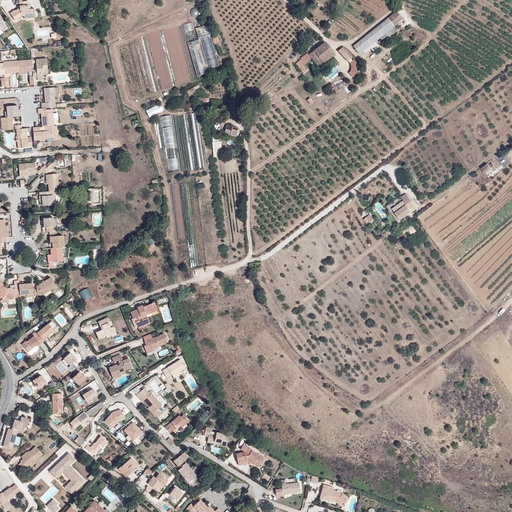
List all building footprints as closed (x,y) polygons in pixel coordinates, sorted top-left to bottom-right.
[(22,1),(22,0),(19,0),(20,7),(15,11),(15,10),(10,13),(15,21),(21,16),(35,15),(34,8),(28,9),(28,1),(22,1)] [(402,19),(396,11),(353,46),(359,54),(402,19)] [(199,40),(190,42),(197,76),(207,73),(206,69),(218,66),(209,25),(197,28),(199,40)] [(150,88),(138,41),(116,47),(129,98),(141,96),(140,93),(146,91),(145,89),(150,88)] [(335,53),(325,42),(313,51),(323,62),(335,53)] [(352,56),(344,46),(338,51),(347,61),(352,56)] [(323,62),(313,51),(308,55),(317,66),(323,62)] [(36,70),(32,70),(32,71),(33,76),(33,78),(37,78),(37,80),(44,80),(43,72),(48,72),(47,59),(35,59),(36,70)] [(32,70),(32,60),(17,61),(18,72),(18,74),(27,73),(27,71),(32,71),(32,70)] [(351,75),(363,66),(358,60),(347,69),(351,75)] [(18,72),(17,61),(3,62),(3,63),(4,73),(18,72)] [(58,96),(57,87),(44,88),(45,102),(41,103),(42,108),(45,108),(56,107),(55,96),(58,96)] [(150,117),(164,110),(161,103),(146,110),(150,117)] [(7,117),(12,117),(20,116),(19,109),(18,109),(17,105),(6,106),(7,117)] [(46,112),(45,108),(42,108),(38,108),(38,114),(41,113),(42,127),(46,126),(54,125),(53,112),(46,112)] [(172,115),(162,116),(164,138),(165,138),(167,152),(168,151),(170,170),(180,169),(178,153),(172,153),(171,147),(176,146),(172,115)] [(1,118),(2,130),(13,129),(12,117),(7,117),(1,118)] [(236,137),(238,128),(226,124),(224,133),(236,137)] [(57,137),(57,125),(54,125),(46,126),(46,131),(40,131),(40,127),(33,127),(34,140),(47,139),(47,138),(52,137),(57,137)] [(32,147),(31,137),(27,137),(26,128),(22,128),(16,129),(17,140),(21,139),(22,148),(32,147)] [(221,141),(213,141),(214,157),(222,156),(221,141)] [(28,176),(28,174),(27,172),(36,171),(35,163),(18,164),(19,176),(28,176)] [(37,172),(39,175),(47,167),(44,164),(37,172)] [(489,165),(488,164),(481,169),(485,173),(491,168),(489,165)] [(54,191),(58,190),(57,173),(47,174),(48,184),(49,191),(54,191)] [(49,191),(38,192),(39,196),(41,195),(42,205),(53,204),(53,200),(55,200),(54,191),(49,191)] [(406,194),(401,197),(403,201),(406,205),(410,210),(415,206),(406,194)] [(397,211),(406,205),(403,201),(394,207),(397,211)] [(410,210),(406,205),(397,211),(395,213),(400,220),(411,212),(410,210)] [(374,220),(370,215),(365,218),(368,221),(366,223),(367,225),(374,220)] [(42,227),(43,232),(49,232),(55,231),(55,226),(54,226),(53,217),(43,218),(43,227),(42,227)] [(61,247),(64,247),(63,235),(56,235),(49,236),(50,242),(52,242),(52,248),(61,247)] [(52,248),(50,248),(50,254),(51,262),(62,261),(61,247),(52,248)] [(50,277),(36,286),(37,295),(42,295),(56,286),(50,277)] [(5,286),(1,283),(0,284),(0,296),(3,298),(1,301),(2,302),(6,302),(5,298),(19,297),(19,295),(18,284),(18,280),(14,281),(14,287),(5,288),(3,287),(5,286)] [(32,283),(18,284),(19,295),(26,295),(26,297),(33,296),(32,283)] [(89,288),(80,291),(83,300),(93,296),(89,288)] [(157,310),(154,302),(143,307),(142,305),(136,307),(137,309),(130,312),(133,318),(137,317),(138,320),(135,322),(138,328),(150,324),(146,315),(157,310)] [(109,322),(107,317),(98,322),(101,330),(95,333),(98,339),(106,336),(106,337),(111,335),(112,336),(116,334),(111,321),(109,322)] [(37,333),(38,335),(42,340),(54,330),(48,323),(37,333)] [(167,342),(163,333),(144,341),(145,344),(143,345),(146,353),(155,350),(154,348),(159,346),(158,345),(167,342)] [(42,340),(38,335),(35,337),(33,335),(21,344),(28,352),(36,345),(37,347),(44,341),(42,340)] [(76,360),(69,353),(63,358),(70,366),(76,360)] [(132,367),(128,358),(122,360),(122,359),(120,354),(111,358),(113,362),(117,360),(119,364),(117,365),(116,364),(108,368),(112,378),(126,373),(125,370),(132,367)] [(173,376),(179,372),(186,368),(180,359),(162,370),(167,378),(171,374),(173,376)] [(79,372),(72,378),(78,385),(86,377),(83,374),(82,375),(79,372)] [(37,388),(46,383),(41,375),(32,381),(37,388)] [(132,390),(136,395),(141,390),(138,386),(132,390)] [(93,388),(82,395),(86,401),(97,395),(93,388)] [(143,401),(149,407),(154,413),(157,409),(162,405),(151,394),(150,394),(144,388),(136,395),(142,402),(143,401)] [(62,413),(61,393),(52,393),(53,413),(62,413)] [(74,428),(80,423),(88,416),(103,406),(100,402),(85,413),(84,411),(77,417),(70,423),(74,428)] [(154,413),(149,407),(147,408),(155,417),(160,413),(157,409),(154,413)] [(118,422),(124,419),(120,410),(112,413),(104,422),(112,428),(118,422)] [(185,422),(186,423),(190,420),(184,414),(181,417),(179,415),(165,428),(168,431),(170,429),(174,432),(177,429),(180,426),(185,422)] [(15,431),(23,433),(24,428),(26,429),(29,419),(21,417),(19,421),(14,420),(12,429),(8,428),(3,447),(9,448),(12,437),(13,437),(15,431)] [(133,441),(142,433),(133,423),(124,431),(133,441)] [(207,440),(217,442),(221,443),(220,446),(226,447),(229,435),(216,432),(216,435),(209,434),(211,428),(206,427),(204,436),(208,437),(207,440)] [(22,436),(23,433),(15,431),(13,437),(12,437),(9,448),(12,449),(16,434),(22,436)] [(81,446),(84,441),(78,436),(74,441),(81,446)] [(247,461),(251,463),(258,467),(264,458),(252,451),(252,450),(243,444),(240,449),(244,452),(236,454),(238,463),(247,461)] [(30,461),(33,464),(43,454),(35,446),(29,452),(28,453),(27,452),(26,452),(21,457),(23,458),(20,461),(26,467),(29,465),(28,464),(30,461)] [(181,463),(188,458),(184,452),(173,461),(178,466),(182,463),(181,463)] [(74,459),(68,453),(58,463),(60,466),(57,469),(61,472),(62,471),(71,480),(64,486),(71,493),(84,480),(69,464),(74,459)] [(133,464),(136,468),(139,466),(131,457),(129,459),(133,464)] [(126,477),(136,468),(133,464),(129,459),(118,469),(122,474),(123,473),(126,477)] [(60,466),(58,463),(49,471),(56,477),(61,472),(57,469),(60,466)] [(198,477),(193,472),(192,473),(190,470),(191,469),(186,463),(181,466),(182,467),(177,470),(188,483),(192,479),(194,480),(198,477)] [(168,480),(159,473),(155,478),(153,476),(147,484),(158,492),(164,485),(168,480)] [(282,495),(300,492),(299,482),(281,485),(281,489),(276,489),(276,495),(278,496),(283,496),(282,495)] [(333,487),(324,484),(320,498),(329,501),(330,499),(336,501),(342,506),(348,498),(342,493),(332,490),(333,487)] [(4,508),(10,503),(7,499),(9,497),(11,498),(16,495),(10,487),(3,493),(0,495),(0,504),(1,504),(4,508)] [(177,487),(170,494),(178,502),(185,494),(177,487)] [(57,503),(53,499),(47,505),(52,511),(53,511),(58,507),(56,505),(57,503)] [(186,510),(188,511),(194,511),(197,510),(199,511),(221,511),(218,509),(215,511),(209,506),(207,507),(200,500),(194,506),(192,504),(189,507),(186,510)] [(102,511),(104,510),(94,501),(83,511),(102,511)]
